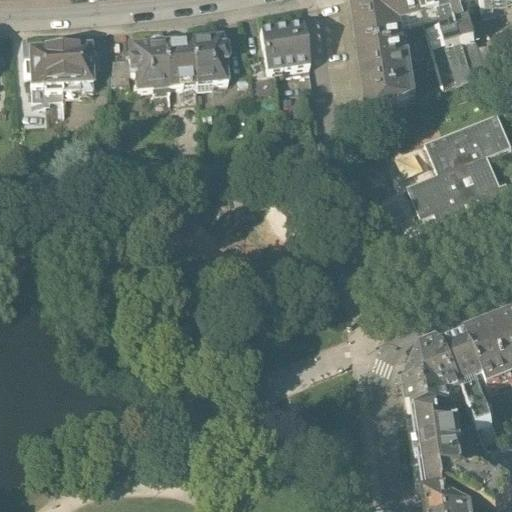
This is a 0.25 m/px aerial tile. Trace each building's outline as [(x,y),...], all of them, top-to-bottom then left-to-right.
[(355,40),(399,32),(423,26),(423,25),(415,0),(357,0),(349,2),(355,40)] [(444,0),(415,0),(423,25),(440,19),(441,24),(438,25),(438,27),(455,85),(468,78),(444,0)] [(479,12),(475,0),(444,0),(468,78),(482,71),(466,18),(464,17),(462,13),(474,9),(476,13),(479,12)] [(511,0),(475,0),(479,12),(479,14),(511,4),(511,0)] [(260,32),(266,75),(309,69),(303,26),(260,32)] [(399,32),(355,40),(360,71),(368,128),(414,106),(408,65),(404,65),(399,32)] [(190,40),(194,90),(225,87),(223,64),(228,63),(227,44),(222,44),(221,37),(190,40)] [(164,42),(168,92),(194,90),(190,40),(164,42)] [(133,72),(135,95),(168,92),(164,42),(129,45),(130,55),(126,56),(127,72),(133,72)] [(59,49),(62,104),(93,103),(92,73),(90,48),(59,49)] [(62,104),(59,49),(27,50),(28,76),(28,91),(30,91),(31,112),(47,111),(47,107),(62,106),(62,104)] [(47,107),(47,111),(48,133),(63,132),(62,106),(47,107)] [(436,177),(406,190),(419,223),(433,217),(446,247),(507,222),(511,219),(511,200),(505,184),(496,187),(484,159),(510,147),(496,115),(424,146),(436,177)] [(414,153),(394,160),(403,179),(423,172),(414,153)] [(491,330),(465,341),(483,384),(487,393),(511,382),(511,325),(511,322),(491,330)] [(465,341),(443,351),(463,399),(474,427),(476,431),(479,430),(491,424),(475,387),(483,384),(465,341)] [(407,384),(412,418),(438,414),(450,412),(449,405),(463,399),(443,351),(416,362),(407,384)] [(438,414),(412,418),(417,454),(425,500),(445,504),(445,491),(451,493),(488,511),(498,511),(510,494),(510,489),(507,487),(500,481),(497,485),(482,475),(470,476),(469,478),(460,473),(462,471),(458,452),(462,452),(458,434),(457,430),(440,433),(438,414)] [(497,440),(491,424),(479,430),(485,445),(497,440)] [(500,481),(507,487),(511,486),(511,448),(485,452),(476,431),(474,427),(458,434),(462,452),(458,452),(462,471),(460,473),(469,478),(470,476),(482,475),(497,485),(500,481)] [(425,500),(426,511),(460,511),(445,504),(425,500)]
